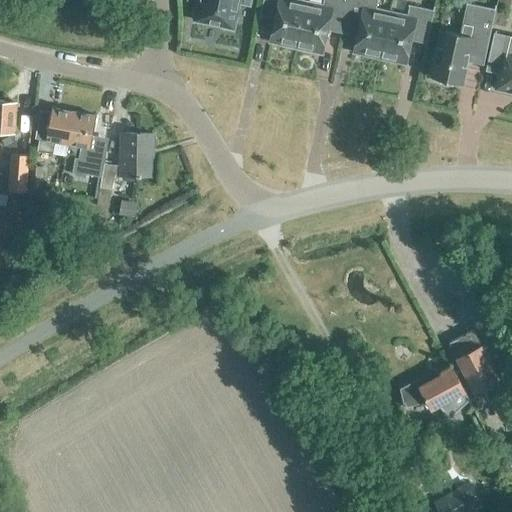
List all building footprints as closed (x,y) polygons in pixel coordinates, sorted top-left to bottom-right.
[(199,0),(196,18),(232,26),(238,2),(250,5),(250,0),(199,0)] [(270,41),(296,46),(306,2),(296,0),(262,0),(259,14),(275,18),(270,41)] [(327,29),(342,33),(348,0),(322,0),(322,5),(306,2),(296,46),(322,52),(327,29)] [(348,0),(342,33),(357,36),(354,51),(379,57),(389,12),(375,9),(377,0),(348,0)] [(439,82),(452,84),(453,81),(462,83),(467,61),(483,64),(496,4),(495,4),(494,8),(466,2),(466,4),(467,4),(460,34),(441,30),(431,76),(440,78),(439,82)] [(379,57),(405,63),(410,39),(426,43),(434,6),(433,5),(432,10),(408,4),(408,5),(409,6),(406,16),(389,12),(379,57)] [(511,37),(495,34),(496,30),(495,30),(486,70),(500,74),(497,87),(511,90),(511,37)] [(16,146),(17,132),(13,132),(15,102),(0,101),(0,131),(2,132),(1,145),(16,146)] [(54,141),(68,143),(74,111),(52,107),(46,138),(39,137),(37,150),(52,153),(54,141)] [(75,158),(73,171),(75,175),(85,177),(86,173),(101,176),(104,162),(107,142),(92,139),(96,115),(74,111),(68,143),(80,145),(78,158),(75,158)] [(101,176),(99,186),(111,189),(114,174),(120,174),(120,175),(150,176),(150,150),(153,150),(153,133),(121,132),(120,165),(104,162),(101,176)] [(26,191),(28,151),(1,149),(0,160),(0,161),(11,162),(10,190),(26,191)] [(41,188),(42,165),(29,164),(28,187),(41,188)] [(453,369),(464,391),(468,399),(477,395),(475,392),(482,388),(489,400),(501,393),(494,381),(499,379),(481,345),(472,329),(448,342),(456,358),(462,367),(454,371),(453,368),(453,369)] [(441,375),(422,385),(418,378),(399,388),(403,404),(405,403),(406,406),(427,400),(431,408),(438,404),(450,417),(468,399),(464,391),(453,369),(452,369),(450,366),(440,371),(441,375)] [(482,506),(466,481),(434,502),(440,511),(471,511),(478,508),(482,506)]
